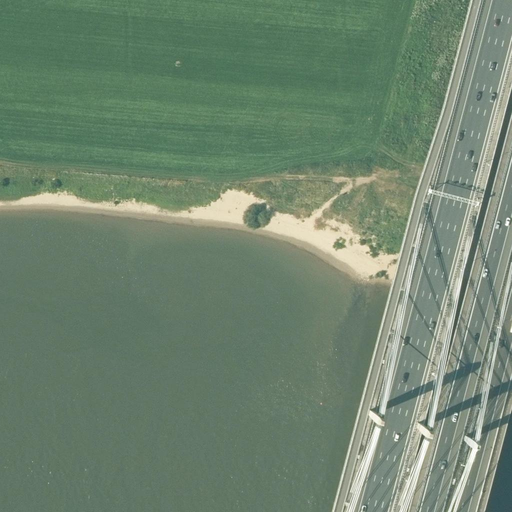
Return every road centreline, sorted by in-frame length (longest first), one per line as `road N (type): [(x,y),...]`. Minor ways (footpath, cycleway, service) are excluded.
road 1 (unclassified): [(474,0),(339,511)]
road 2 (motorway): [(505,0),(370,511)]
road 3 (motorway): [(425,511),(511,185)]
road 4 (motorway): [(459,511),(511,314)]
